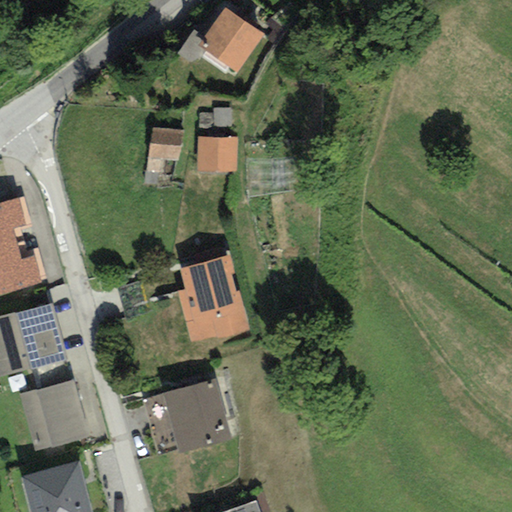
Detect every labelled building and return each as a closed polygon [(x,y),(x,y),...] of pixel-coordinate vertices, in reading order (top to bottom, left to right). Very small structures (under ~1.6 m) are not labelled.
[(264,35),(225,8),(197,47),(236,74),(264,35)] [(229,109),(213,109),(213,113),(198,113),(198,130),(212,130),(212,126),(229,126),(229,109)] [(152,129),(146,175),(160,177),(163,159),(177,161),(181,133),(152,129)] [(236,138),(197,137),(197,172),(236,173),(236,138)] [(0,295),(40,284),(34,256),(20,259),(13,228),(25,226),(18,199),(0,203),(0,295)] [(230,256),(179,269),(185,290),(177,292),(190,342),(216,336),(217,340),(249,332),(230,256)] [(52,303),(0,317),(0,377),(67,360),(52,303)] [(214,380),(163,393),(178,454),(230,440),(214,380)] [(72,381),(22,394),(37,449),(86,435),(72,381)] [(90,511),(78,463),(22,477),(30,511),(90,511)] [(268,511),(264,498),(255,501),(258,511),(268,511)] [(258,511),(255,501),(225,511),(258,511)]
